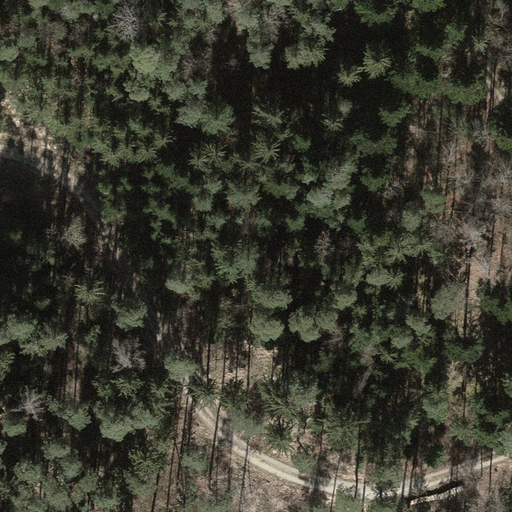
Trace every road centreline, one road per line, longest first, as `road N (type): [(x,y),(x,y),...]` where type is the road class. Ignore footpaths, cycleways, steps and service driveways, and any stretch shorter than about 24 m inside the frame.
road 1 (track): [(511,450),(444,472),(376,478),(295,472),(228,436),(182,377),(73,173),(0,141)]
road 2 (track): [(403,0),(511,113)]
